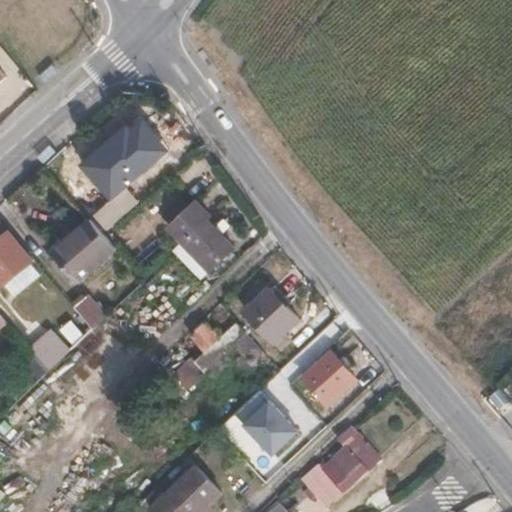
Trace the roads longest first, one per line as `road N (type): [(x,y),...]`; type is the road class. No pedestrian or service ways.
road 1 (residential): [(151,35),(343,285),(511,482)]
road 2 (tertiary): [(138,19),(45,118)]
road 3 (tertiary): [(45,118),(77,101),(151,35)]
